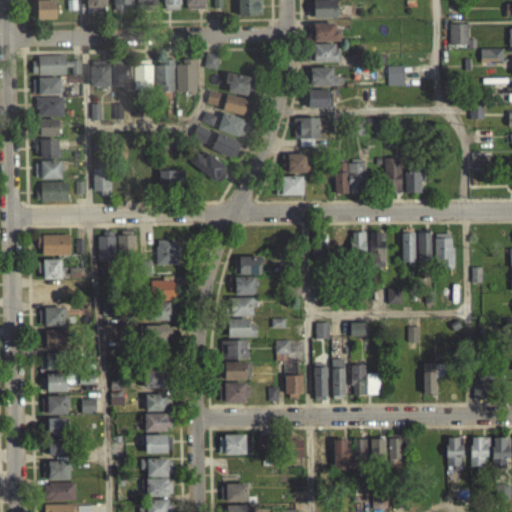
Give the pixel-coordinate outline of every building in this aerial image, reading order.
[(84,0),(85,20),(105,19),(104,0),(84,0)] [(129,0),(110,0),(111,19),(130,19),(129,0)] [(155,12),(154,0),(134,0),(134,13),(155,12)] [(178,0),(160,0),(161,17),(179,17),(178,0)] [(203,16),(203,0),(183,0),(183,16),(203,16)] [(308,0),(335,0),(335,1),(340,1),(340,13),(337,13),(337,17),(314,17),(314,15),(308,15),(308,0)] [(259,4),(236,5),(236,23),(260,22),(259,4)] [(54,27),(54,7),(35,7),(35,27),(54,27)] [(449,22),(470,21),(470,26),(468,26),(468,42),(450,42),(449,22)] [(340,40),(340,29),(335,29),(335,22),(313,22),(313,24),(309,24),(309,38),(314,38),(314,40),(340,40)] [(448,52),(466,52),(465,31),(447,31),(448,52)] [(308,44),(313,43),(313,42),(335,41),(336,49),(339,49),(339,60),(314,61),(313,58),(308,58),(308,44)] [(353,50),(365,50),(365,63),(353,63),(353,50)] [(501,56),(478,55),(478,69),(500,69),(501,56)] [(215,77),(217,62),(204,60),(201,74),(215,77)] [(78,67),(63,68),(63,63),(30,64),(30,82),(67,82),(67,89),(79,89),(78,67)] [(387,64),(404,64),(404,83),(387,83),(387,64)] [(152,99),(172,98),(171,66),(161,66),(161,72),(151,72),(152,99)] [(304,69),(310,69),(310,66),(332,66),(332,75),(343,74),(343,82),(336,82),(337,83),(332,83),(332,85),(311,85),(311,82),(304,82),(304,69)] [(131,96),(149,96),(149,67),(131,67),(131,96)] [(174,68),(174,100),(194,100),(194,67),(174,68)] [(88,94),(107,94),(107,68),(88,68),(88,94)] [(109,73),(110,94),(128,94),(128,72),(109,73)] [(386,93),(402,93),(401,73),(385,73),(386,93)] [(330,75),(308,75),(308,93),(341,93),(341,83),(330,84),(330,75)] [(456,77),(443,77),(443,90),(456,90),(456,77)] [(249,93),(250,83),(225,80),(223,100),(245,102),(246,93),(249,93)] [(31,85),(31,101),(58,101),(58,85),(31,85)] [(304,91),(308,91),(308,88),(330,88),(330,106),(308,107),(308,105),(304,105),(304,91)] [(245,106),(206,98),(204,113),(242,120),(245,106)] [(469,103),(483,103),(483,117),(469,117),(469,103)] [(61,104),(35,104),(35,124),(61,123),(61,104)] [(110,110),(111,126),(124,126),(124,110),(110,110)] [(468,126),(481,126),(481,113),(468,112),(468,126)] [(366,115),(382,115),(382,127),(366,128),(366,115)] [(293,116),(318,116),(319,137),(294,137),(293,116)] [(364,118),(365,132),(347,133),(347,118),(364,118)] [(209,132),(213,122),(203,119),(199,129),(209,132)] [(242,127),(220,120),(215,137),(237,144),(242,127)] [(56,126),(37,126),(37,144),(57,143),(56,126)] [(492,126),(473,126),(473,140),(492,140),(492,126)] [(190,144),(204,149),(208,137),(195,132),(190,144)] [(490,136),(471,136),(471,150),(490,150),(490,136)] [(239,148),(214,140),(209,157),(233,165),(239,148)] [(56,147),(37,147),(38,166),(56,165),(56,147)] [(489,152),(472,152),(471,166),(489,166),(489,152)] [(282,153),(306,154),(306,172),(288,172),(288,163),(282,163),(282,153)] [(346,155),(334,155),(334,161),(333,161),(334,193),(348,192),(346,155)] [(384,155),(398,155),(398,159),(400,159),(401,190),(385,190),(385,181),(384,181),(384,155)] [(352,156),(363,156),(363,161),(365,161),(365,182),(360,182),(360,192),(350,192),(350,182),(348,182),(348,161),(352,161),(352,156)] [(201,165),(195,160),(188,168),(215,190),(226,176),(206,160),(201,165)] [(304,161),(282,161),(283,180),(304,180),(304,161)] [(424,161),(407,162),(407,169),(405,169),(405,191),(420,191),(420,179),(424,179),(424,161)] [(469,176),(489,176),(488,161),(469,161),(469,176)] [(59,186),(59,168),(38,168),(38,186),(59,186)] [(90,200),(109,201),(110,176),(91,175),(90,200)] [(276,175),(302,175),(303,194),(281,195),(281,193),(276,193),(276,175)] [(182,177),(157,177),(157,196),(181,197),(182,177)] [(403,200),(419,200),(418,179),(402,179),(403,200)] [(38,208),(65,208),(65,189),(39,189),(38,208)] [(401,260),(415,260),(414,231),(413,231),(413,227),(402,227),(402,232),(401,232),(401,260)] [(98,235),(98,259),(115,259),(114,234),(113,234),(113,229),(103,229),(103,235),(98,235)] [(352,230),(365,229),(366,260),(351,261),(350,240),(352,240),(352,230)] [(370,229),(380,229),(380,238),(385,238),(386,255),(384,255),(385,265),(369,266),(368,239),(370,239),(370,229)] [(333,231),(334,241),(332,241),(333,262),(348,261),(347,233),(344,233),(343,230),(333,231)] [(418,260),(431,260),(430,230),(418,231),(418,260)] [(312,231),(323,231),(323,233),(326,233),(328,268),(313,269),(312,231)] [(435,232),(435,257),(440,257),(440,264),(454,265),(454,245),(451,245),(451,232),(435,232)] [(42,233),(42,235),(37,235),(37,246),(42,246),(42,254),(69,254),(69,233),(42,233)] [(117,233),(135,233),(135,256),(117,256),(117,233)] [(157,238),(173,237),(174,241),(179,241),(179,262),(156,262),(156,244),(158,244),(157,238)] [(75,238),(85,238),(84,253),(75,252),(75,238)] [(233,257),(239,257),(239,255),(260,255),(261,272),(239,273),(239,271),(233,271),(233,257)] [(60,258),(42,259),(42,260),(38,260),(38,271),(42,271),(42,279),(61,278),(61,275),(65,275),(65,267),(60,267),(60,258)] [(151,258),(143,258),(138,258),(139,269),(151,269),(151,258)] [(279,260),(296,260),(296,270),(279,270),(279,260)] [(259,282),(259,264),(237,263),(237,281),(259,282)] [(471,264),(481,264),(481,280),(471,280),(471,264)] [(70,266),(84,266),(84,276),(70,276),(70,266)] [(150,282),(149,267),(140,268),(140,283),(150,282)] [(82,275),(67,275),(67,285),(81,285),(82,275)] [(229,275),(254,275),(255,293),(234,294),(234,288),(229,288),(229,275)] [(150,278),(172,278),(172,280),(177,280),(177,288),(172,288),(172,299),(150,299),(150,290),(147,290),(147,282),(150,282),(150,278)] [(61,282),(62,301),(44,302),(43,294),(38,294),(38,284),(43,284),(43,282),(61,282)] [(387,286),(400,285),(400,301),(387,301),(387,286)] [(434,288),(419,288),(420,301),(435,300),(434,288)] [(230,296),(256,295),(256,305),(252,305),(252,314),(230,314),(230,310),(225,310),(225,298),(230,298),(230,296)] [(385,311),(399,311),(399,295),(385,295),(385,311)] [(102,313),(111,313),(111,308),(117,308),(117,299),(101,299),(102,313)] [(140,304),(147,304),(147,301),(169,301),(169,302),(173,302),(174,316),(170,316),(170,319),(147,319),(147,317),(140,317),(140,304)] [(229,323),(253,323),(252,305),(229,305),(229,323)] [(64,325),(63,306),(44,306),(44,308),(39,308),(39,322),(44,322),(44,325),(64,325)] [(271,316),(285,316),(285,325),(271,325),(271,316)] [(256,322),(250,322),(250,317),(223,317),(223,327),(228,327),(228,336),(250,336),(250,334),(256,334),(256,322)] [(329,320),(316,320),(315,336),(329,336),(329,320)] [(349,321),(366,321),(366,334),(349,335),(349,321)] [(406,323),(418,323),(418,339),(406,339),(406,323)] [(140,324),(167,324),(167,325),(171,325),(171,339),(167,339),(167,343),(145,342),(145,340),(140,340),(140,324)] [(225,344),(254,344),(254,332),(247,331),(248,326),(226,326),(225,344)] [(40,332),(45,331),(45,330),(72,328),(73,346),(45,348),(45,345),(41,345),(40,332)] [(327,346),(327,329),(313,330),(313,346),(327,346)] [(348,344),(365,343),(364,329),(347,330),(348,344)] [(113,332),(103,332),(104,346),(113,345),(113,332)] [(166,332),(141,332),(142,353),(166,353),(166,332)] [(416,349),(416,334),(405,333),(405,349),(416,349)] [(274,338),(290,337),(290,351),(274,352),(274,338)] [(221,339),(246,338),(246,348),(248,348),(248,355),(246,355),(246,358),(221,358),(221,339)] [(46,352),(46,354),(40,354),(40,366),(46,365),(46,369),(65,368),(65,351),(46,352)] [(332,358),(344,357),(345,397),(332,397),(332,358)] [(284,374),(284,358),(298,358),(298,370),(302,370),(302,392),(298,392),(298,397),(288,397),(288,393),(284,393),(284,374)] [(249,360),(224,361),(224,363),(219,363),(219,376),(224,376),(224,379),(246,379),(246,377),(250,377),(249,360)] [(324,361),(324,366),(326,366),(327,394),(325,394),(326,397),(315,398),(314,366),(315,366),(315,361),(324,361)] [(422,362),(444,361),(444,373),(435,374),(435,392),(423,392),(422,362)] [(379,371),(365,371),(365,362),(350,363),(350,384),(352,383),(353,393),(379,392),(379,371)] [(479,364),(493,364),(493,377),(479,377),(479,364)] [(143,368),(165,368),(165,369),(170,369),(170,383),(165,383),(165,386),(143,387),(143,382),(141,382),(141,375),(143,375),(143,368)] [(65,372),(46,372),(46,376),(41,376),(41,387),(47,387),(47,391),(65,391),(65,372)] [(94,372),(79,372),(79,382),(94,382),(94,372)] [(124,388),(124,377),(110,376),(110,387),(124,388)] [(141,396),(165,394),(164,377),(140,378),(141,396)] [(473,380),(486,380),(486,397),(473,397),(473,380)] [(219,384),(224,384),(224,382),(245,382),(245,385),(250,385),(250,395),(245,395),(246,402),(224,402),(224,399),(219,399),(219,384)] [(268,385),(278,384),(278,399),(268,399),(268,385)] [(123,390),(110,390),(110,403),(123,402),(123,390)] [(145,393),(166,393),(166,395),(170,395),(170,403),(166,403),(166,410),(145,411),(145,393)] [(276,408),(276,394),(265,394),(265,408),(276,408)] [(46,395),(46,396),(42,396),(42,409),(46,409),(46,414),(67,414),(67,407),(69,407),(69,395),(46,395)] [(80,397),(96,397),(96,411),(81,411),(80,397)] [(79,421),(94,421),(94,406),(78,406),(79,421)] [(139,414),(144,413),(144,412),(166,412),(166,415),(171,415),(171,425),(166,425),(166,431),(144,431),(144,422),(140,422),(139,414)] [(66,416),(67,435),(43,435),(43,417),(66,416)] [(315,432),(316,454),(314,454),(314,467),(331,467),(331,431),(315,432)] [(384,433),(385,455),(370,456),(370,434),(384,433)] [(140,434),(166,434),(166,436),(172,436),(172,448),(167,448),(167,453),(145,453),(145,444),(140,444),(140,434)] [(245,434),(224,434),(224,436),(219,437),(219,452),(224,451),(224,455),(245,454),(245,449),(249,449),(249,441),(245,441),(245,434)] [(387,434),(387,455),(389,455),(389,463),(401,463),(400,434),(387,434)] [(302,453),(302,435),(282,435),(282,453),(302,453)] [(333,435),(334,466),(350,466),(349,437),(345,437),(345,435),(333,435)] [(353,436),(366,435),(367,458),(366,458),(367,479),(355,480),(355,467),(353,467),(352,446),(353,446),(353,436)] [(448,435),(448,444),(446,444),(446,464),(461,464),(461,456),(463,456),(463,435),(448,435)] [(473,435),(473,444),(470,444),(471,464),(485,464),(485,456),(488,455),(488,446),(490,445),(490,435),(473,435)] [(494,437),(510,436),(510,457),(506,457),(506,466),(492,466),(492,446),(494,446),(494,437)] [(66,438),(66,445),(70,445),(70,453),(67,453),(67,455),(48,455),(48,452),(44,452),(44,438),(66,438)] [(368,446),(369,471),(384,470),(382,445),(368,446)] [(301,465),(300,446),(285,447),(286,466),(301,465)] [(139,458),(167,457),(167,460),(172,460),(172,472),(167,472),(167,476),(146,477),(146,468),(140,468),(139,458)] [(43,461),(47,461),(47,460),(69,460),(69,479),(47,479),(47,476),(43,476),(43,461)] [(172,479),(168,479),(168,478),(142,478),(142,487),(146,487),(146,496),(168,496),(168,492),(172,492),(172,479)] [(224,478),(247,478),(247,497),(225,497),(225,495),(221,496),(220,482),(224,482),(224,478)] [(74,481),(48,481),(48,484),(43,484),(43,497),(49,497),(49,499),(74,499),(74,481)] [(496,482),(511,481),(511,498),(496,499),(496,482)] [(387,490),(372,490),(372,505),(387,505),(387,490)] [(391,490),(406,490),(406,505),(392,505),(391,490)] [(145,499),(168,499),(168,501),(172,501),(172,511),(138,511),(138,506),(146,506),(145,499)] [(251,511),(251,502),(247,502),(246,499),(225,500),(225,503),(220,503),(220,511),(251,511)] [(43,511),(43,503),(72,503),(72,511),(43,511)]
